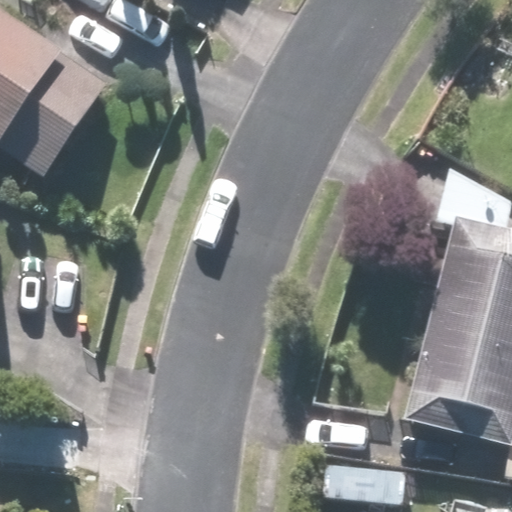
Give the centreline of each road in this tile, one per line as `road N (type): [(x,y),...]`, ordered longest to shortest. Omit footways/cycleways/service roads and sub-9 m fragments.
road 1 (residential): [(182,511),(181,485),(235,256),(331,42),(366,0)]
road 2 (unknown): [(0,406),(197,419)]
